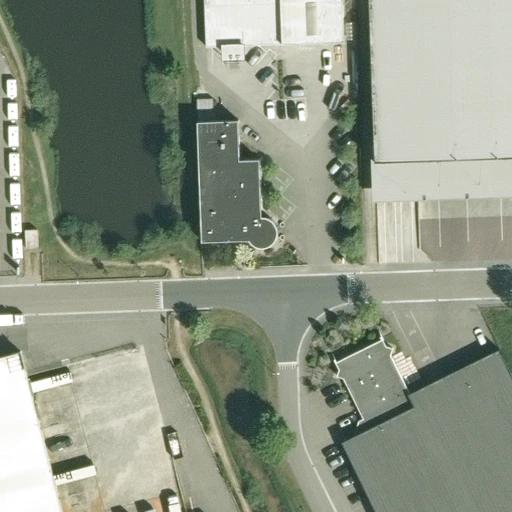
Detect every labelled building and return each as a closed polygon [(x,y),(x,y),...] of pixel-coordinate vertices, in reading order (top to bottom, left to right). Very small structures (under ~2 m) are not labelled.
[(204,0),(206,47),(225,47),(225,56),(242,55),(242,46),(269,45),(345,43),(343,0),(204,0)] [(511,0),(369,0),(376,162),(511,156),(511,0)] [(262,216),(260,159),(240,160),(239,120),(198,121),(202,241),(249,240),(255,246),(263,247),(271,245),(277,239),(278,231),(276,223),(270,218),(262,216)] [(26,249),(38,248),(37,229),(25,230),(26,249)] [(376,511),(511,511),(511,375),(505,361),(416,405),(391,355),(393,349),(375,343),(343,359),(337,376),(343,378),(368,429),(342,442),(376,511)] [(0,511),(62,511),(21,352),(0,357),(0,511)]
